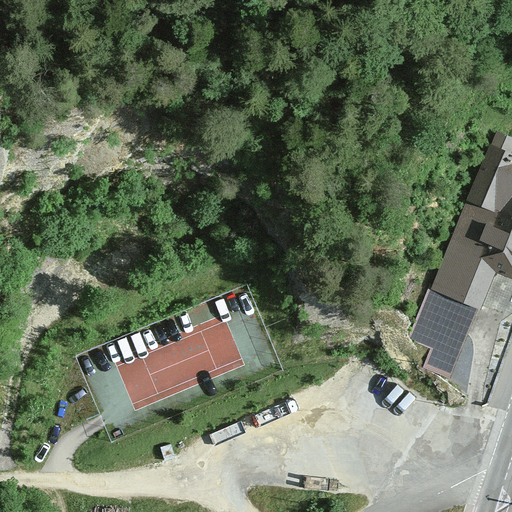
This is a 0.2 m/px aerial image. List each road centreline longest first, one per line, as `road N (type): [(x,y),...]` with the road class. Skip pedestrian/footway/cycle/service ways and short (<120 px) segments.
road 1 (track): [(77,275),(31,333),(3,482)]
road 2 (residential): [(511,466),(394,511)]
